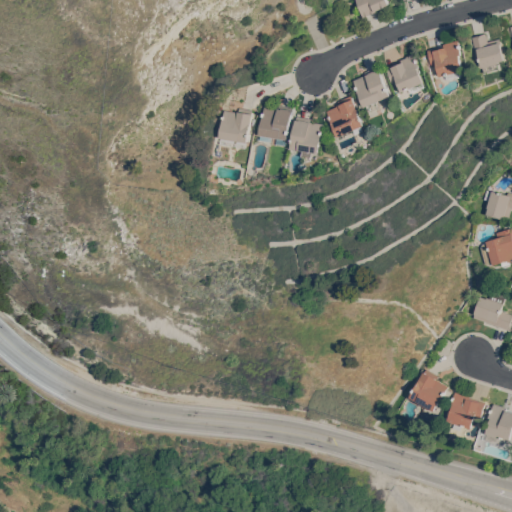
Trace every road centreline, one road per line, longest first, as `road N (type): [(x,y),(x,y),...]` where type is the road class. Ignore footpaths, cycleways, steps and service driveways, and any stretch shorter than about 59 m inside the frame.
road 1 (residential): [(0,336),(99,401),(309,435),(511,493)]
road 2 (residential): [(503,0),(403,27),(314,72)]
